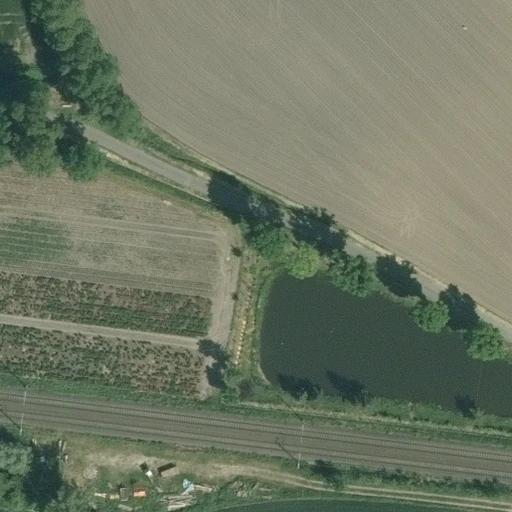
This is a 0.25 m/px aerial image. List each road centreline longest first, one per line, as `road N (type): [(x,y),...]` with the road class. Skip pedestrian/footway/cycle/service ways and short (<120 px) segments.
road 1 (residential): [(0,117),(46,122),(353,245),(511,337)]
road 2 (track): [(511,510),(20,447)]
